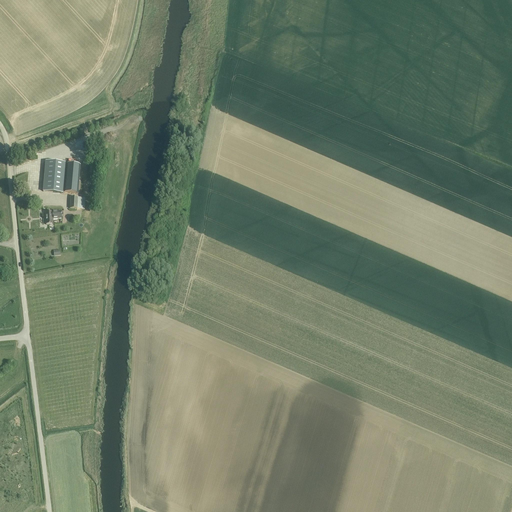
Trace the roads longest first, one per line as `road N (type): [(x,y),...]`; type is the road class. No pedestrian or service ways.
road 1 (unclassified): [(26,336),(0,124)]
road 2 (unclassified): [(48,511),(26,336)]
